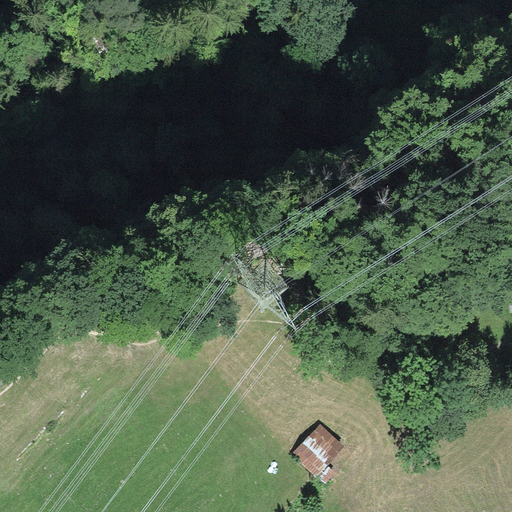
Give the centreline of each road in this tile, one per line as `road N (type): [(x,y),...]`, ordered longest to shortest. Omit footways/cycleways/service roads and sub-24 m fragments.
road 1 (trunk): [(511,272),(383,409),(267,511)]
road 2 (track): [(361,511),(339,485),(347,456),(394,378)]
road 3 (track): [(394,378),(442,369),(511,335)]
